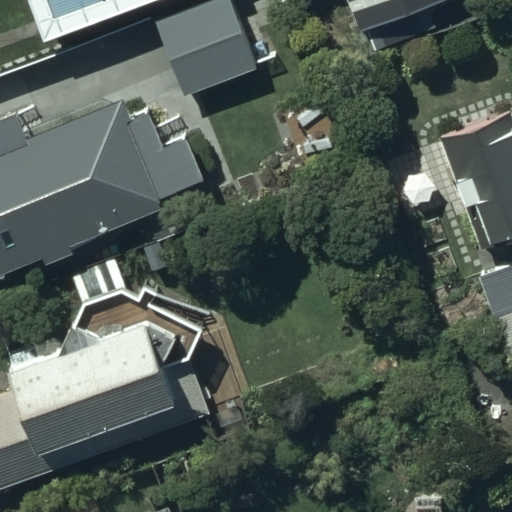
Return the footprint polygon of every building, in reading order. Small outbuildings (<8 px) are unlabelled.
[(32,0),(49,45),(172,0),(32,0)] [(219,0),(157,24),(186,99),(261,70),(234,0),(219,0)] [(357,0),(376,50),(433,29),(428,14),(462,2),(461,0),(357,0)] [(0,280),(165,212),(159,198),(206,179),(190,142),(168,151),(154,116),(136,124),(127,104),(31,144),(20,117),(0,125),(0,280)] [(511,111),(510,104),(471,113),(438,133),(477,239),(509,222),(510,228),(511,227),(511,111)] [(511,349),(511,256),(477,269),(506,351),(511,349)] [(3,356),(5,385),(0,386),(0,482),(208,407),(189,353),(199,322),(209,312),(101,261),(75,313),(65,311),(52,341),(3,356)] [(172,511),(163,494),(123,511),(172,511)]
